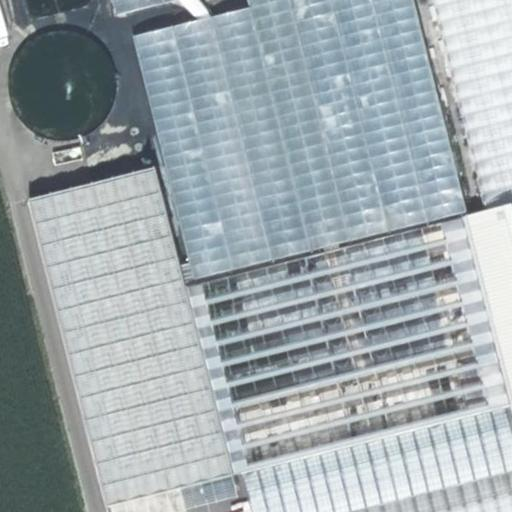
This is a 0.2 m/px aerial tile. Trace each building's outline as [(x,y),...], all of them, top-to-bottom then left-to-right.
[(117,0),(121,13),(172,0),(117,0)] [(463,217),(410,0),(244,0),(246,8),(130,36),(160,169),(190,284),(463,217)] [(511,0),(433,0),(489,212),(511,206),(511,0)] [(239,474),(160,169),(24,204),(103,509),(239,474)] [(511,206),(489,212),(463,217),(511,404),(511,206)] [(243,480),(511,411),(511,404),(463,217),(190,284),(239,474),(240,469),(243,480)] [(251,511),(371,511),(511,476),(511,411),(243,480),(251,511)] [(511,511),(511,476),(371,511),(511,511)]
